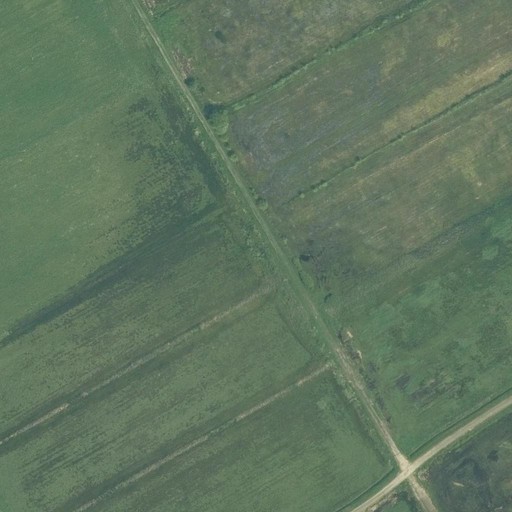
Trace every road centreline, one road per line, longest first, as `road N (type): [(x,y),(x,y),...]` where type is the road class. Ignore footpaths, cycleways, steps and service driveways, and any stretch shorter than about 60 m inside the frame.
road 1 (track): [(132,0),(427,511)]
road 2 (unclassified): [(357,511),(511,401)]
